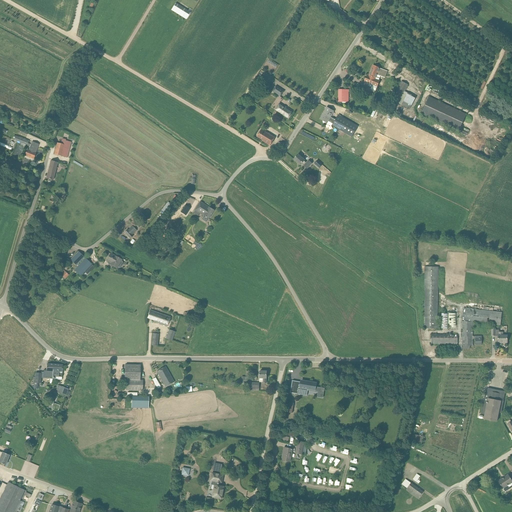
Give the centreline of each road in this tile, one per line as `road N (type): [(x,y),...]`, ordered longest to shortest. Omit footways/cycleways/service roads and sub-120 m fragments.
road 1 (unclassified): [(281,359),(67,356),(2,307)]
road 2 (unclassified): [(220,195),(250,160),(280,156),(380,0)]
road 3 (unclassified): [(27,216),(88,247),(164,189),(220,195)]
road 4 (unclassified): [(328,358),(273,260),(220,195)]
road 5 (unclassified): [(511,361),(328,358)]
road 6 (track): [(263,158),(258,146),(116,60)]
road 7 (unclassified): [(251,511),(281,359)]
road 8 (track): [(116,60),(6,0)]
road 9 (unclassified): [(112,511),(0,467)]
